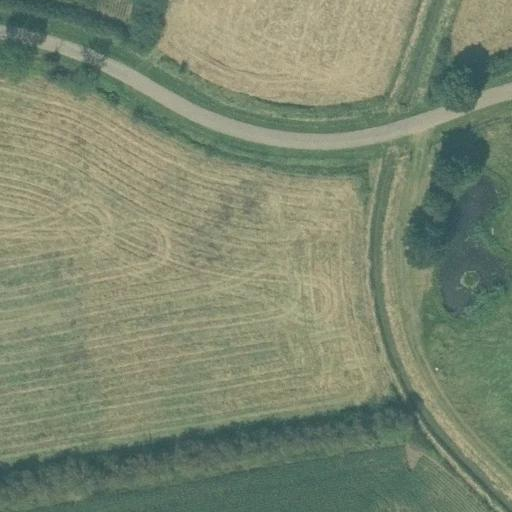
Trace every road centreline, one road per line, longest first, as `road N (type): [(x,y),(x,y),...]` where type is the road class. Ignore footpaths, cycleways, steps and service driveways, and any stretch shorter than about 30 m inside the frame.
road 1 (unclassified): [(511,89),(385,132),(289,140),(196,114),(88,54),(0,35)]
road 2 (track): [(511,477),(440,402),(409,342),(401,261),(423,120)]
